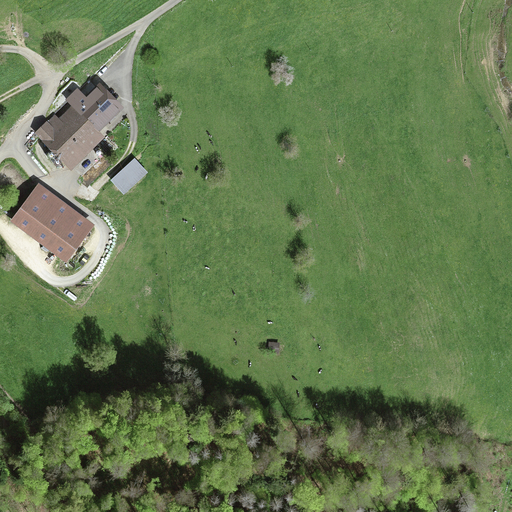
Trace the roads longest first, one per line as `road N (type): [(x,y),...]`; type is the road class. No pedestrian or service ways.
road 1 (track): [(59,191),(102,228),(76,277),(50,280),(0,225)]
road 2 (track): [(175,0),(0,98)]
road 3 (track): [(87,195),(46,183),(13,146),(52,73)]
road 4 (track): [(0,389),(41,445),(46,511)]
road 5 (track): [(144,21),(126,65),(132,140)]
